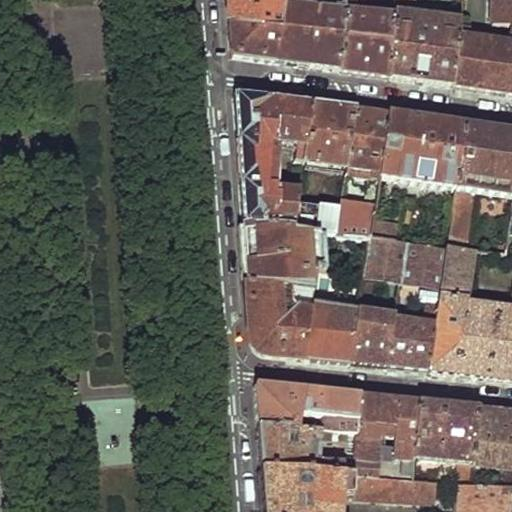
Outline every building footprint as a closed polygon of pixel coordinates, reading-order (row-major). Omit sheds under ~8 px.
[(228,30),(279,35),(284,9),(285,0),(247,0),(247,5),(227,3),(228,18),(228,30)] [(279,35),(274,66),(339,76),(343,0),(303,0),(307,2),(332,6),(331,14),(293,10),(284,9),(279,35)] [(343,0),(339,76),(389,83),(393,22),(354,18),(356,2),(366,3),(366,0),(343,0)] [(389,83),(452,92),(461,20),(454,19),(453,30),(412,24),(413,0),(394,0),(393,22),(389,83)] [(511,0),(493,0),(493,28),(509,29),(511,28),(511,0)] [(452,92),(476,95),(483,44),(469,41),(471,20),(461,18),(461,20),(452,92)] [(476,95),(511,99),(511,28),(509,29),(508,39),(511,40),(509,48),(483,44),(476,95)] [(231,59),(274,66),(279,35),(228,30),(230,46),(231,59)] [(232,98),(241,229),(291,236),(295,206),(297,192),(274,189),(279,147),(294,150),(292,163),(301,164),(310,106),(232,98)] [(310,106),(301,164),(342,172),(352,113),(310,106)] [(342,172),(342,179),(377,184),(387,117),(352,113),(342,172)] [(387,117),(377,184),(453,193),(464,129),(387,117)] [(445,251),(462,253),(469,206),(467,196),(510,201),(511,190),(511,135),(464,129),(453,193),(445,251)] [(333,241),(367,245),(368,242),(371,228),(373,209),(338,205),(337,210),(333,241)] [(295,206),(291,236),(322,240),(333,241),(337,210),(295,206)] [(368,242),(394,245),(397,230),(371,228),(368,242)] [(56,337),(52,229),(20,231),(24,338),(56,337)] [(245,286),(309,294),(313,274),(323,274),(322,240),(291,236),(241,229),(245,286)] [(367,245),(362,280),(397,285),(401,266),(404,245),(394,245),(368,242),(367,245)] [(404,245),(401,266),(421,269),(419,288),(439,290),(445,251),(404,245)] [(438,301),(427,375),(511,384),(511,294),(511,297),(511,313),(464,306),(472,255),(462,253),(445,251),(439,290),(438,301)] [(397,285),(419,288),(421,269),(401,266),(397,285)] [(350,289),(360,289),(361,285),(362,280),(351,279),(350,289)] [(347,367),(384,370),(392,320),(370,316),(374,287),(361,285),(360,289),(356,315),(347,367)] [(271,358),(301,362),(309,294),(245,286),(250,344),(256,354),(262,357),(271,358)] [(301,362),(347,367),(356,315),(321,309),(322,296),(309,294),(301,362)] [(384,370),(427,375),(438,301),(433,301),(433,305),(426,304),(423,322),(392,320),(384,370)] [(253,397),(255,430),(298,434),(300,421),(330,425),(328,437),(355,440),(359,398),(265,388),(258,388),(255,390),(253,392),(253,397)] [(419,404),(359,398),(355,440),(351,480),(411,486),(413,461),(419,404)] [(477,410),(419,404),(413,461),(458,467),(469,467),(477,410)] [(511,413),(477,410),(469,467),(469,473),(468,489),(475,490),(476,472),(504,474),(502,492),(511,493),(511,480),(511,413)] [(298,434),(255,430),(258,473),(351,480),(355,440),(328,437),(298,434)] [(468,489),(469,473),(457,472),(455,489),(459,489),(468,489)] [(351,480),(258,473),(261,511),(338,511),(339,500),(433,507),(433,503),(438,503),(439,488),(411,486),(351,480)] [(468,489),(459,489),(457,511),(508,511),(511,493),(502,492),(475,490),(468,489)]
